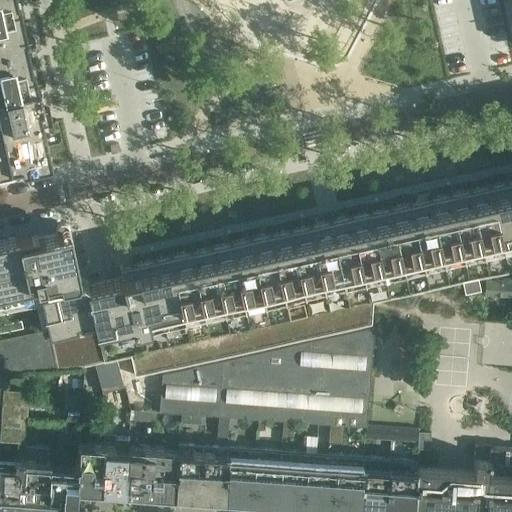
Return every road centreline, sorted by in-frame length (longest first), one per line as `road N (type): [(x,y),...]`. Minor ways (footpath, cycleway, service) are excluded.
road 1 (residential): [(86,189),(511,95)]
road 2 (residential): [(86,189),(43,0)]
